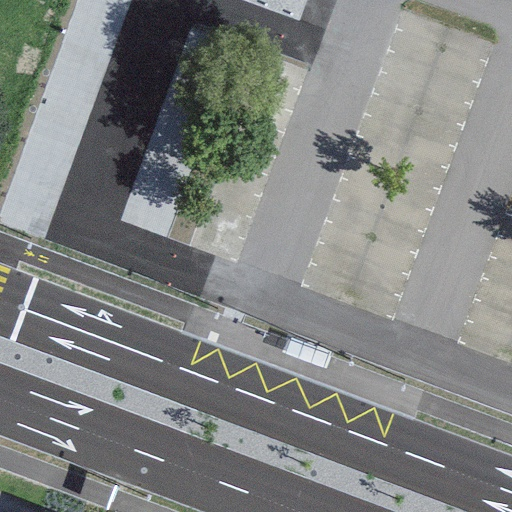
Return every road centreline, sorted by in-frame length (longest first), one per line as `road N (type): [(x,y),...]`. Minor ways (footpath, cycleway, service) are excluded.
road 1 (primary): [(511,494),(0,301)]
road 2 (primary): [(0,400),(297,511)]
